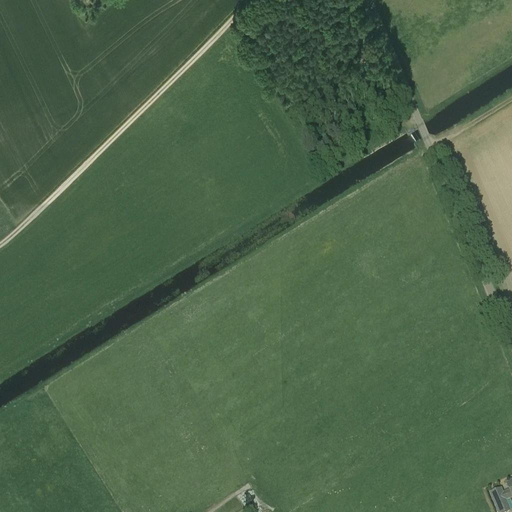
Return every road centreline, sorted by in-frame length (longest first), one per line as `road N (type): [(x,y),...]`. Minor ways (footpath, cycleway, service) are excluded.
road 1 (unclassified): [(511,338),(369,0)]
road 2 (track): [(0,245),(254,0)]
